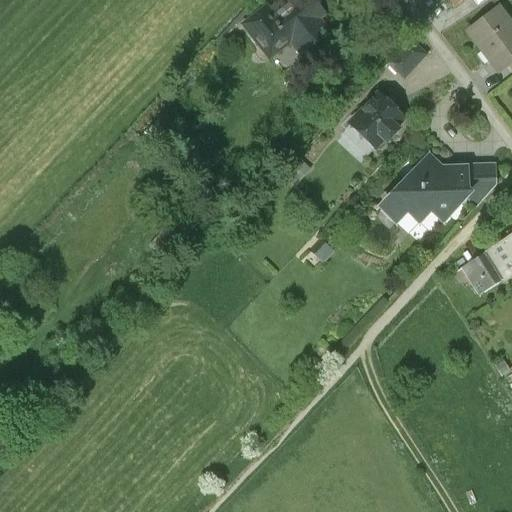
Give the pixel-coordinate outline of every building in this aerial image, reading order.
[(283,2),(245,33),(266,59),(287,43),(302,61),(328,41),(320,31),(323,29),(315,19),(324,12),(314,0),(297,0),(288,8),(283,2)] [(466,0),(447,0),(455,9),(466,0)] [(511,26),(497,7),(463,34),(479,54),(475,58),(482,67),(486,64),(496,76),(504,70),(511,63),(511,26)] [(426,59),(409,43),(387,66),(404,82),(426,59)] [(407,122),(380,95),(348,128),(375,155),(407,122)] [(430,159),(382,208),(397,222),(407,212),(420,224),(432,211),(454,232),(497,188),(497,168),(440,169),(430,159)] [(511,274),(511,238),(484,256),(500,282),(511,274)] [(500,282),(484,256),(462,270),(477,295),(500,282)]
